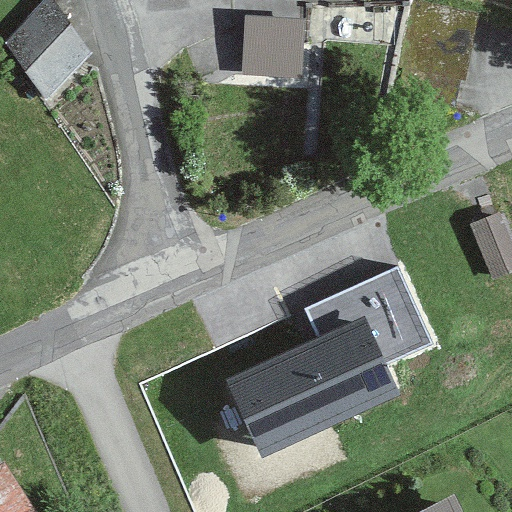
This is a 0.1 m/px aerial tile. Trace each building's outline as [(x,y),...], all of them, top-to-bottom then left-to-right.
[(45,97),(92,48),(57,0),(42,0),(6,40),(45,97)] [(248,67),(307,69),(309,9),(250,8),(248,67)] [(468,223),(491,282),(511,274),(511,230),(504,209),(468,223)] [(365,320),(234,381),(265,446),(396,385),(365,320)] [(0,511),(34,511),(3,463),(0,464),(0,511)] [(462,511),(454,493),(410,511),(462,511)]
